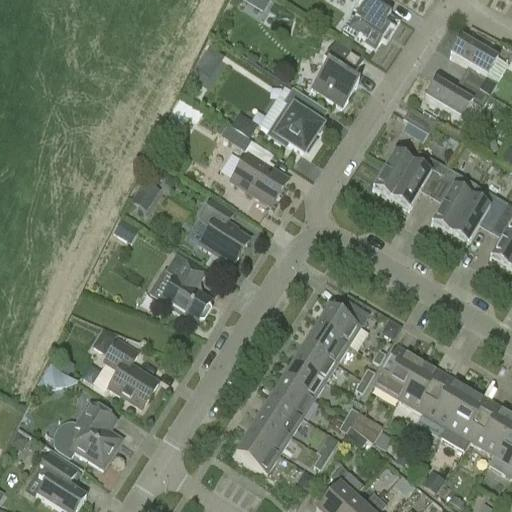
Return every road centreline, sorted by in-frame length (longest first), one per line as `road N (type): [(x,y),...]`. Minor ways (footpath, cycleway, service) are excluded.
road 1 (residential): [(319,239),(318,207),(449,0)]
road 2 (residential): [(319,239),(295,256),(162,464)]
road 3 (residential): [(511,339),(346,243),(319,239)]
